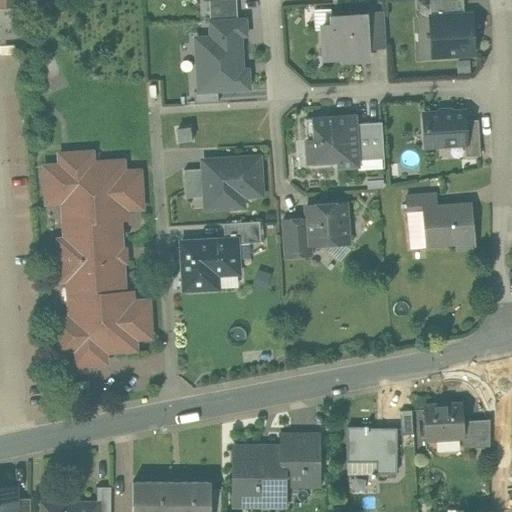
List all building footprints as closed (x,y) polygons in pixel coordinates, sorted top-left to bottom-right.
[(248,0),(190,0),(191,8),(249,6),(248,0)] [(430,0),(431,17),(464,15),(463,0),(430,0)] [(21,5),(0,6),(0,38),(6,38),(23,37),(21,5)] [(384,13),(366,14),(368,47),(386,46),(384,13)] [(366,14),(332,16),(332,24),(322,25),(324,58),(344,56),(344,60),(369,59),(368,47),(366,14)] [(464,15),(431,17),(433,55),(473,52),(471,14),(464,15)] [(197,92),(255,89),(251,30),(193,33),(197,92)] [(55,58),(39,65),(47,82),(63,75),(55,58)] [(453,110),(440,111),(440,112),(426,113),(424,113),(424,114),(425,114),(426,144),(426,145),(427,145),(428,145),(465,143),(466,143),(465,120),(464,112),(465,112),(464,110),(463,110),(463,111),(453,112),(453,110)] [(355,115),(305,119),(308,163),(338,160),(339,166),(358,165),(358,159),(356,123),(355,115)] [(479,119),(465,120),(466,143),(465,143),(466,156),(481,155),(479,119)] [(382,121),(356,123),(358,159),(384,157),(382,121)] [(190,127),(178,129),(179,141),(191,139),(190,127)] [(74,364),(106,362),(106,350),(136,349),(135,338),(152,337),(149,300),(133,301),(132,290),(121,290),(120,275),(123,275),(121,234),(117,235),(116,220),(127,219),(127,208),(143,207),(140,170),(124,171),(123,160),(93,162),(92,151),(59,153),(60,164),(44,165),(46,202),(62,201),(63,212),(75,211),(76,237),(58,239),(61,280),(79,278),(81,304),(70,305),(70,316),(54,317),(57,354),(73,353),(74,364)] [(259,157),(204,160),(204,168),(206,196),(206,208),(230,207),(230,196),(262,194),(259,157)] [(204,168),(184,169),(186,197),(206,196),(204,168)] [(408,210),(423,209),(437,208),(436,193),(406,196),(408,220),(409,220),(408,210)] [(346,202),(307,205),(308,218),(309,244),(310,244),(348,241),(346,202)] [(437,208),(423,209),(427,245),(428,245),(428,243),(456,240),(456,248),(475,247),(471,203),(470,203),(470,205),(437,208)] [(411,247),(427,245),(423,209),(408,210),(409,220),(408,220),(411,247)] [(308,218),(284,220),(286,256),(311,254),(310,244),(309,244),(308,218)] [(260,221),(224,223),(225,239),(237,238),(238,243),(261,242),(260,221)] [(225,239),(181,241),(184,289),(210,288),(209,280),(215,274),(239,272),(238,243),(237,238),(225,239)] [(463,403),(424,405),(426,438),(463,436),(464,436),(464,420),(463,403)] [(413,434),(412,410),(400,410),(401,434),(413,434)] [(476,419),(464,420),(464,436),(463,436),(464,447),(478,446),(476,419)] [(490,419),(476,419),(478,446),(490,445),(490,419)] [(397,427),(367,427),(367,425),(364,426),(364,427),(348,427),(348,426),(347,426),(347,461),(376,461),(376,473),(396,473),(397,427)] [(318,435),(283,435),(283,436),(283,447),(234,447),(234,448),(235,448),(235,502),(234,502),(234,503),(285,503),(285,502),(284,502),(284,483),(318,483),(318,482),(318,436),(318,435)] [(209,482),(134,482),(134,481),(133,481),(133,511),(210,511),(210,481),(209,481),(209,482)] [(15,486),(0,486),(0,511),(16,511),(16,498),(15,486)] [(110,511),(111,486),(97,487),(97,503),(99,503),(98,511),(110,511)] [(30,511),(30,498),(16,498),(16,511),(30,511)] [(97,503),(42,503),(42,511),(98,511),(99,503),(97,503)]
